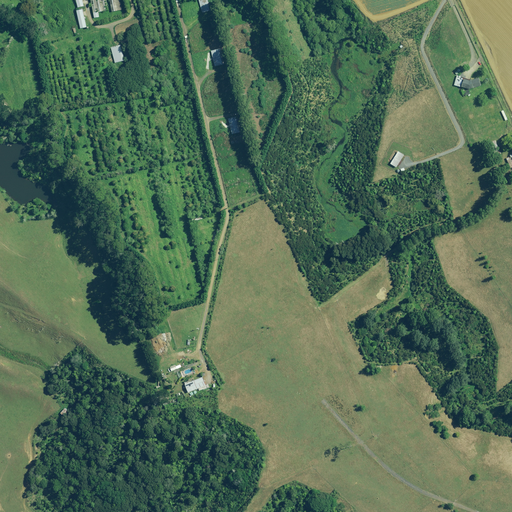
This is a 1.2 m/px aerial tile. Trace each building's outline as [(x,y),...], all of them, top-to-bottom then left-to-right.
[(108,10),(106,0),(91,0),(94,18),(99,17),(98,12),(108,10)] [(122,10),(120,0),(109,0),(112,12),(122,10)] [(209,0),(198,0),(202,12),(212,10),(209,0)] [(87,27),(83,9),(77,11),(81,28),(87,27)] [(121,45),(111,47),(115,63),(125,61),(121,45)] [(225,64),(222,49),(211,51),(215,66),(225,64)] [(468,89),(481,86),(479,77),(469,80),(463,78),(460,87),(468,89)] [(238,116),(228,118),(232,134),(242,132),(238,116)] [(496,140),(491,141),(495,154),(501,152),(496,140)] [(385,162),(392,166),(400,153),(394,149),(385,162)] [(189,392),(199,389),(200,391),(208,388),(203,377),(186,384),(189,392)]
